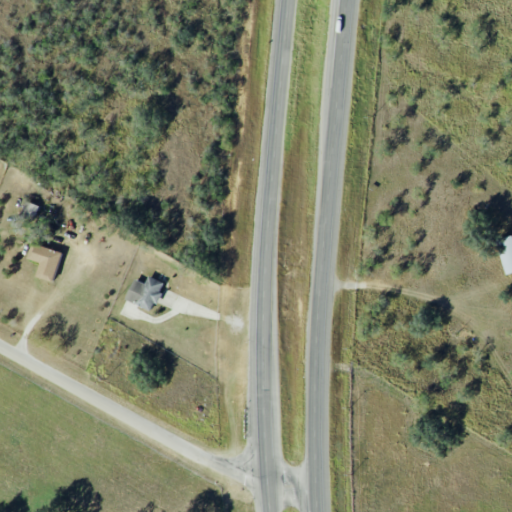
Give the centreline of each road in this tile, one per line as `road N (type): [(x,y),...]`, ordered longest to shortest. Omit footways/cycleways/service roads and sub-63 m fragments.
road 1 (primary): [(317,511),(319,309),(347,0)]
road 2 (primary): [(289,0),(265,284),(269,511)]
road 3 (residential): [(316,485),(266,483),(218,466),(0,345)]
